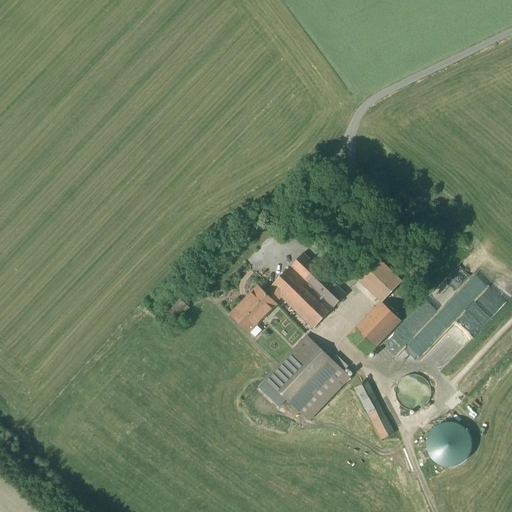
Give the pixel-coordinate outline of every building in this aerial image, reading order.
[(335,250),(328,258),(333,262),(337,258),(340,255),(335,250)] [(347,295),(304,254),(271,288),(282,298),(314,329),(347,295)] [(402,282),(380,260),(360,281),(382,302),(402,282)] [(266,294),(258,286),(230,315),(249,333),(250,332),(256,326),(277,305),(276,304),(282,298),(271,288),(266,294)] [(181,300),(166,316),(175,323),(189,308),(181,300)] [(367,356),(401,321),(382,303),(348,338),(367,356)] [(262,331),(256,326),(250,332),(255,338),(262,331)] [(332,360),(307,337),(280,365),(266,380),(287,400),(309,421),(349,379),(350,378),(344,372),(332,360)] [(336,356),(332,360),(344,372),(348,367),(336,356)] [(395,433),(362,373),(350,380),(382,440),(395,433)] [(421,377),(415,376),(410,376),(405,379),(400,382),(398,387),(397,393),(398,398),(400,403),(404,407),(409,409),(415,410),(420,408),(425,405),(428,401),(430,396),(430,390),(429,385),(425,381),(421,377)] [(287,400),(266,380),(258,388),(279,408),(287,400)]
